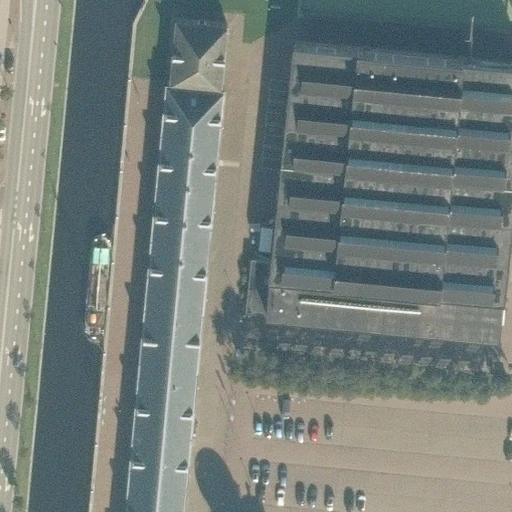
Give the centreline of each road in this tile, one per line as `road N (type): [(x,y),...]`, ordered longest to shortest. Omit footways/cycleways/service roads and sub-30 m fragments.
road 1 (unclassified): [(147,90),(110,511)]
road 2 (unknown): [(251,435),(259,392),(268,384),(511,402)]
road 3 (unclassified): [(223,325),(505,353)]
road 4 (unclassified): [(223,325),(248,50)]
road 5 (primary): [(37,0),(15,208)]
road 6 (unclassified): [(205,511),(223,325)]
road 7 (primary): [(15,208),(0,378)]
